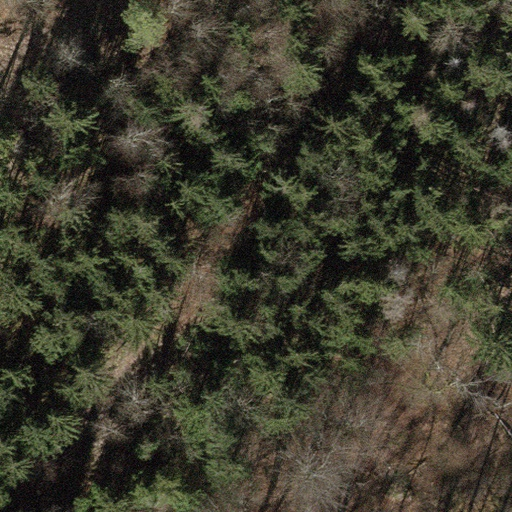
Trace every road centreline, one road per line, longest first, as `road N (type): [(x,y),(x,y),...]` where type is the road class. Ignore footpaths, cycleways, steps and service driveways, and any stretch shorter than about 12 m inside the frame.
road 1 (track): [(43,511),(183,312),(426,0)]
road 2 (track): [(109,0),(0,80)]
